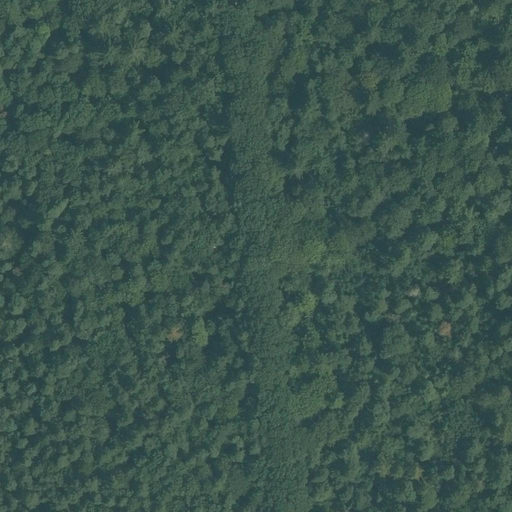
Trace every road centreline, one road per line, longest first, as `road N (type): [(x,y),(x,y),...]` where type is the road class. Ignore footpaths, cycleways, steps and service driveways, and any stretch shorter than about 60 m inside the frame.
road 1 (track): [(290,511),(241,0)]
road 2 (unknown): [(436,511),(384,486),(284,472),(227,452),(130,496),(0,499)]
road 3 (track): [(37,511),(20,203)]
road 4 (track): [(511,90),(261,192)]
road 5 (track): [(0,212),(75,180),(86,44),(75,0)]
